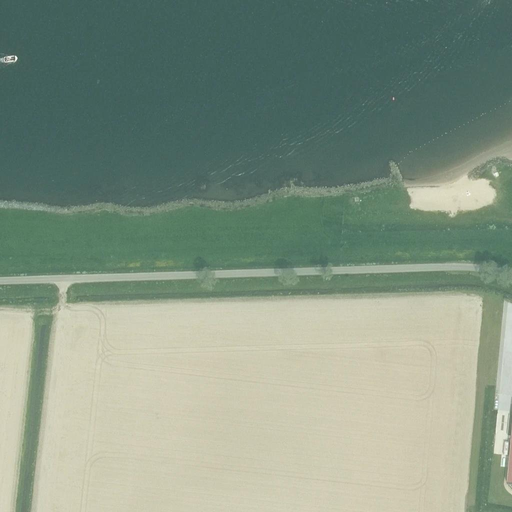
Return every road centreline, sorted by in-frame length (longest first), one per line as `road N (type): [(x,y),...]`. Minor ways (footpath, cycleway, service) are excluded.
road 1 (unclassified): [(511,272),(463,266),(0,282)]
road 2 (track): [(62,280),(43,458)]
